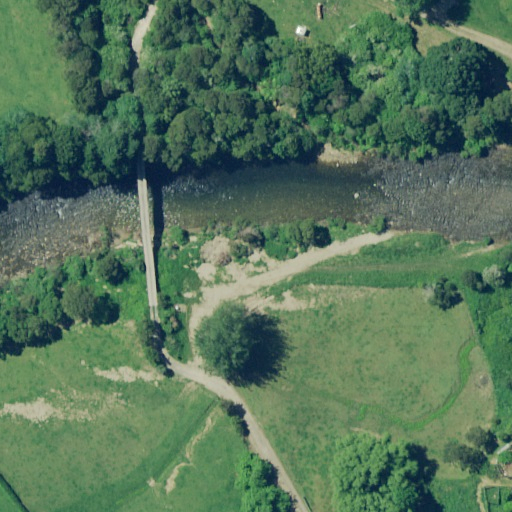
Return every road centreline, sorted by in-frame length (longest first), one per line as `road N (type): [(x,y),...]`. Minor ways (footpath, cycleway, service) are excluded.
road 1 (unclassified): [(138,92),(158,342)]
road 2 (unclassified): [(300,511),(276,462),(219,384),(185,372),(158,342)]
